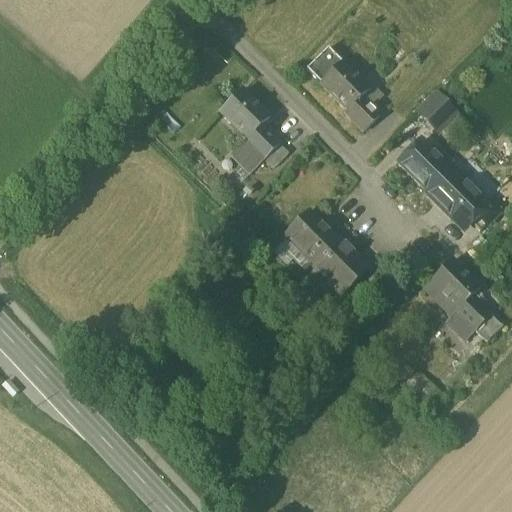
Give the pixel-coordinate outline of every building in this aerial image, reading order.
[(344,65),(328,50),(307,71),(347,112),(345,115),(364,134),(380,118),(362,100),(370,92),(344,65)] [(243,93),(222,114),(249,142),(262,128),(270,120),(243,93)] [(436,96),(419,113),(439,133),(456,116),(436,96)] [(280,146),(262,128),(249,142),(247,144),(264,162),(280,146)] [(245,143),(230,159),(250,179),(265,163),(264,162),(247,144),(245,143)] [(422,144),(400,166),(426,192),(440,179),(449,171),(422,144)] [(280,146),(264,162),(265,163),(277,175),(291,158),(280,146)] [(426,192),(424,194),(443,213),(459,198),(440,179),(426,192)] [(337,243),(310,215),(287,238),(313,264),(311,266),(329,285),(352,261),(335,245),(337,243)] [(352,261),(329,285),(342,298),(369,271),(356,257),(352,261)] [(452,263),(423,292),(451,320),(456,315),(474,334),(490,318),(477,304),(472,308),(467,303),(480,290),(452,263)] [(502,329),(490,318),(474,334),(486,346),(502,329)] [(418,374),(401,391),(425,415),(443,398),(418,374)]
